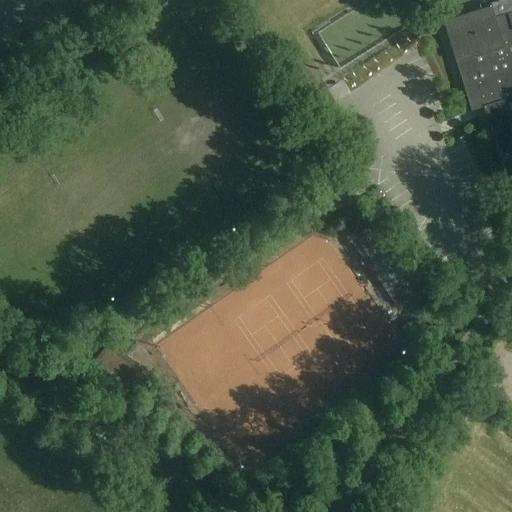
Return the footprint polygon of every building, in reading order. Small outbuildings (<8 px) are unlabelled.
[(511,0),(497,5),(500,16),(511,11),(511,0)] [(511,12),(496,17),(492,6),(444,21),(467,96),(471,111),(484,107),(505,177),(511,174),(511,12)] [(415,273),(378,222),(352,241),(388,292),(415,273)] [(383,354),(398,345),(328,229),(311,240),(318,251),(329,245),(335,254),(332,256),(343,273),(336,277),(383,354)] [(413,318),(401,326),(413,343),(424,336),(413,318)]
